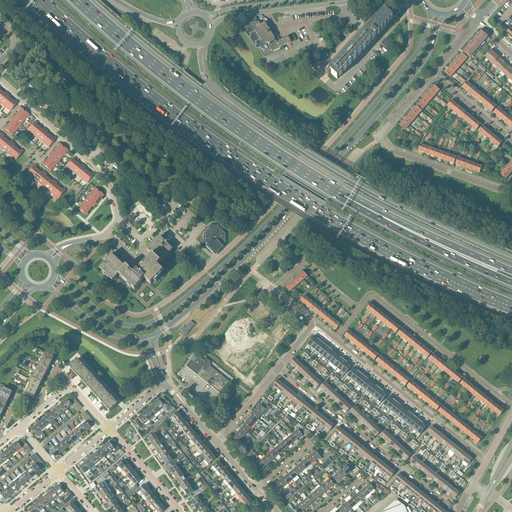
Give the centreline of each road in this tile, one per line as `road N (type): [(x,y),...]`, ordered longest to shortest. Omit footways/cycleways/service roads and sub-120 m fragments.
road 1 (motorway): [(40,0),(240,162),(386,249),(511,307)]
road 2 (secondary): [(432,13),(416,55),(326,159),(261,229),(156,320),(115,322),(54,275)]
road 3 (secondary): [(154,335),(236,267),(417,70),(441,15)]
road 4 (motorway): [(511,261),(402,211),(237,110),(207,84),(200,44)]
road 5 (motorway): [(336,191),(208,107),(78,0)]
road 6 (residential): [(279,368),(456,511),(472,485)]
road 7 (residential): [(472,485),(485,460),(314,323)]
road 8 (motorway): [(511,282),(336,191)]
road 9 (motorway): [(511,271),(336,191)]
road 10 (residential): [(390,30),(336,88),(319,72),(360,28),(349,17)]
road 11 (residential): [(511,206),(396,153),(378,135)]
road 12 (residential): [(105,235),(118,219),(109,185),(61,136)]
